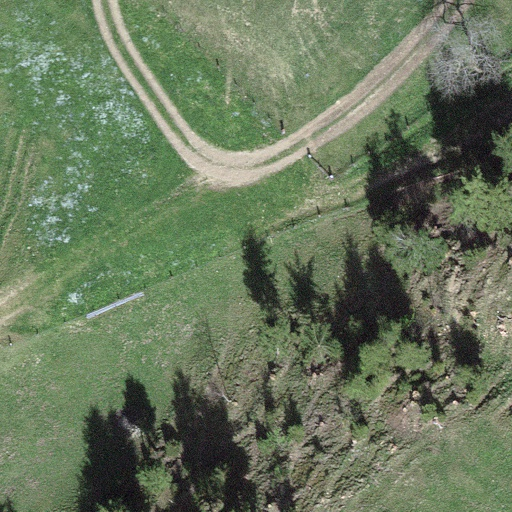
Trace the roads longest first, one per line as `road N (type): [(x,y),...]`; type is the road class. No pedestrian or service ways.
road 1 (track): [(107,0),(106,22),(138,84),(216,137),(329,184),(378,173),(511,93)]
road 2 (track): [(285,166),(452,0)]
